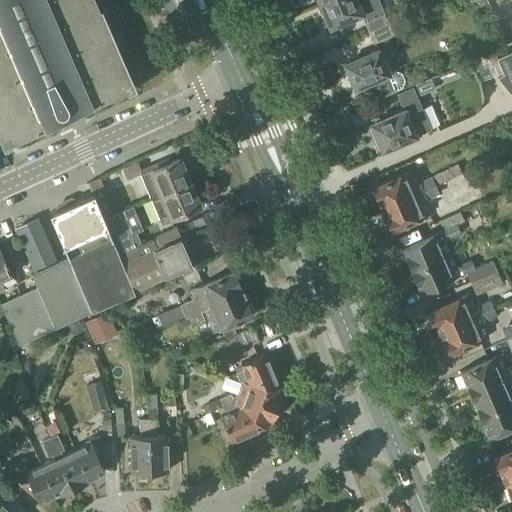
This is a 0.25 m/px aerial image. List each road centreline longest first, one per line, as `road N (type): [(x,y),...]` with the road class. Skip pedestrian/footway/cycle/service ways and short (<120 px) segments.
road 1 (tertiary): [(387,425),(239,79)]
road 2 (residential): [(0,190),(239,79)]
road 3 (residential): [(195,511),(387,425)]
